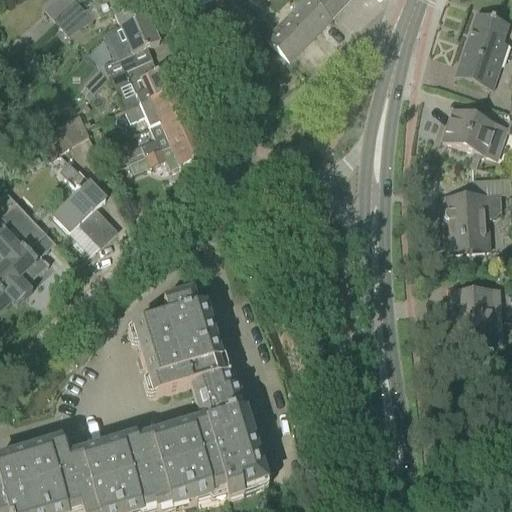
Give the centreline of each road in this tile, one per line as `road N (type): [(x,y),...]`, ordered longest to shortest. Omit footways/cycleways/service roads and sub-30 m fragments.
road 1 (tertiary): [(405,511),(403,437),(377,269),(386,97)]
road 2 (track): [(0,381),(235,152)]
road 3 (residential): [(257,180),(205,240),(272,433)]
road 4 (tertiary): [(362,232),(382,441),(399,511)]
road 5 (unknown): [(205,240),(133,316),(98,408)]
road 6 (residential): [(257,180),(235,152),(170,0)]
